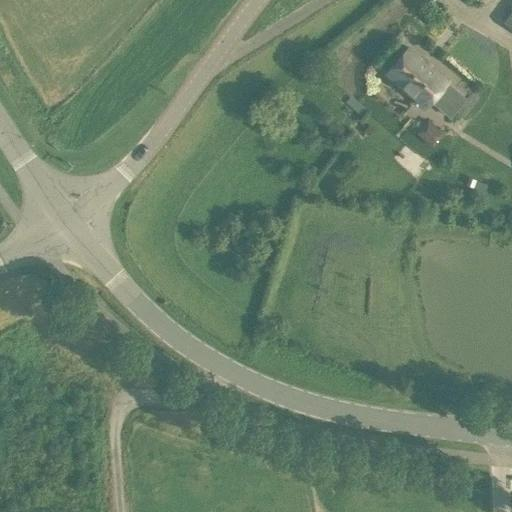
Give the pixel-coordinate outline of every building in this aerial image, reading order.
[(511,9),(502,23),(511,30),(511,9)] [(407,48),(384,74),(425,109),(448,83),(407,48)] [(431,117),(420,133),(438,145),(449,130),(431,117)] [(511,167),(507,166),(501,197),(511,198),(511,167)] [(475,180),(468,178),(466,185),(473,187),(475,180)]
